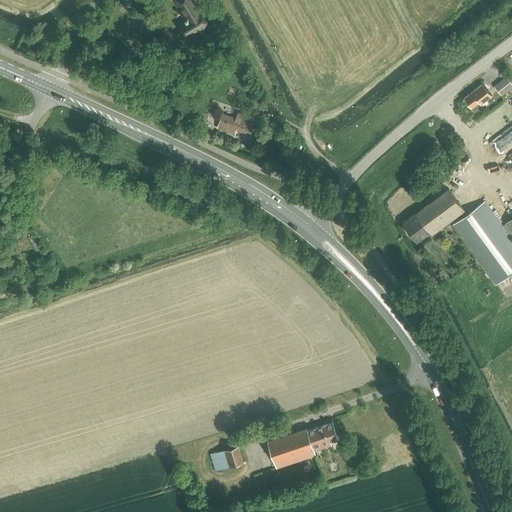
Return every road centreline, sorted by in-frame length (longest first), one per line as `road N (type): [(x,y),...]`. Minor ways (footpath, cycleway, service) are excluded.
road 1 (secondary): [(489,511),(414,346),(372,290),(307,229)]
road 2 (secondary): [(307,229),(221,173),(49,89)]
road 3 (tertiary): [(328,203),(381,148),(511,43)]
